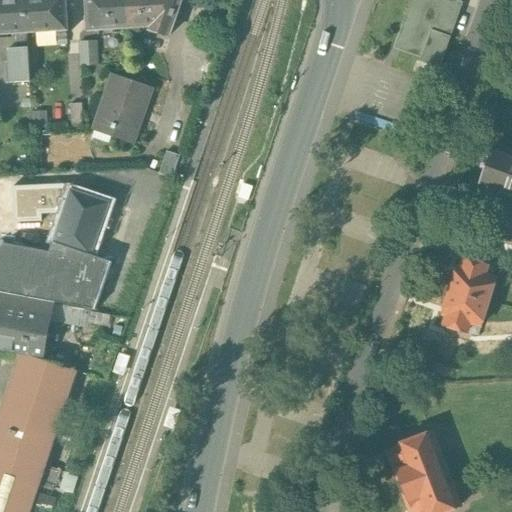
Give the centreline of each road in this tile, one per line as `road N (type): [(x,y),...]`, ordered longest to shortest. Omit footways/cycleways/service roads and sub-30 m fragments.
road 1 (residential): [(310,511),(422,201),(483,0)]
road 2 (tertiary): [(339,0),(262,245),(200,511)]
